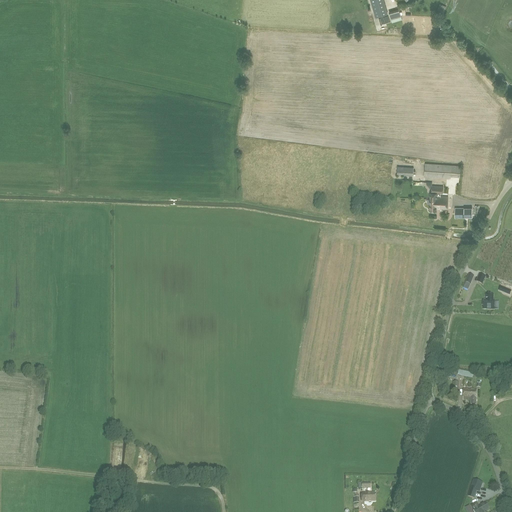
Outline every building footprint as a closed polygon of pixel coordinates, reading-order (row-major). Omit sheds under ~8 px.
[(382,0),(369,0),(375,17),(387,14),(382,0)] [(399,10),(389,13),(392,23),(402,20),(399,10)] [(425,163),(424,176),(450,178),(451,165),(425,163)] [(413,168),(397,167),(397,175),(413,176),(413,168)] [(437,201),(448,202),(448,196),(441,196),(441,194),(443,194),(443,187),(431,186),(431,193),(430,193),(430,200),(437,200),(437,201)] [(447,209),(448,202),(437,201),(437,200),(430,200),(430,211),(436,211),(436,209),(447,209)] [(472,208),(455,208),(455,218),(472,218),(472,208)] [(470,284),(474,276),(469,274),(465,282),(470,284)] [(474,281),(471,288),(481,292),(484,285),(474,281)] [(484,300),(483,309),(494,310),(495,302),(493,301),(494,296),(487,295),(487,299),(487,301),(484,300)] [(473,373),(459,370),(458,375),(472,379),(473,373)] [(470,404),(476,404),(476,389),(463,388),(463,400),(470,400),(470,404)] [(468,496),(474,498),(480,482),(474,480),(468,496)] [(362,502),(364,502),(376,501),(375,493),(362,494),(362,502)] [(469,506),(466,508),(468,511),(474,511),(475,511),(474,511),(486,511),(489,510),(488,508),(489,507),(489,506),(487,503),(486,503),(486,504),(485,503),(479,507),(476,503),(471,505),(473,510),(474,510),(472,511),(469,506)]
